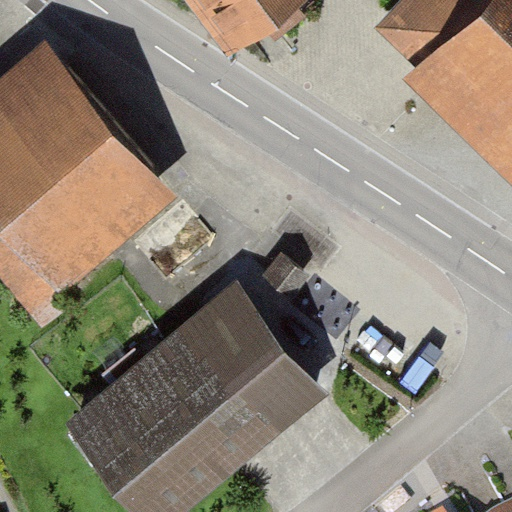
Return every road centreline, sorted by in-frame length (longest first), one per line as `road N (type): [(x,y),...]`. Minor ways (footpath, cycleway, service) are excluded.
road 1 (tertiary): [(511,277),(89,0)]
road 2 (residential): [(511,353),(432,444),(345,511)]
